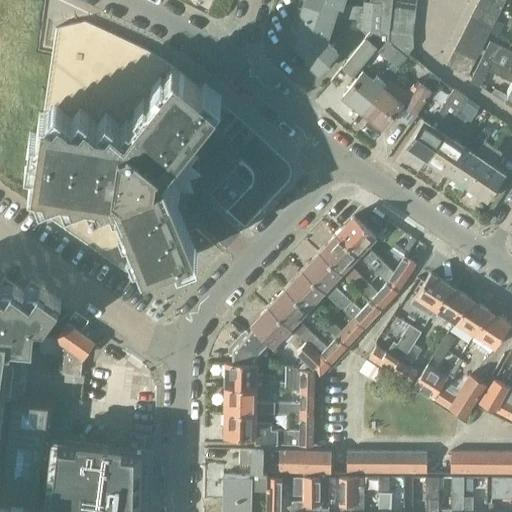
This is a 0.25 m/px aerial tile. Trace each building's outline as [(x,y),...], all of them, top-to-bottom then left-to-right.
[(363,23),(364,9),(342,7),(344,0),(306,0),(296,31),(301,33),(297,47),(309,58),(305,62),(319,74),(324,69),(327,66),(327,65),(330,62),(334,65),(339,59),(335,56),(337,54),(326,44),(334,20),(363,23)] [(382,5),(379,31),(390,32),(391,23),(392,11),(393,0),(369,0),(369,3),(382,5)] [(400,0),(393,0),(392,11),(414,14),(416,2),(400,0)] [(490,0),(480,0),(477,7),(498,18),(504,7),(490,0)] [(365,3),(364,9),(363,23),(362,29),(371,30),(379,31),(382,5),(369,3),(365,3)] [(477,7),(471,18),(493,28),(498,18),(477,7)] [(392,11),(391,23),(413,26),(414,14),(392,11)] [(471,18),(466,29),(488,39),(493,28),(471,18)] [(30,205),(30,206),(128,275),(145,268),(189,250),(175,215),(164,188),(174,183),(177,180),(181,184),(185,178),(186,172),(186,166),(185,160),(180,162),(177,158),(174,154),(170,151),(188,128),(211,98),(175,70),(174,69),(168,65),(147,52),(86,24),(84,23),(83,23),(76,24),(56,29),(53,46),(53,50),(52,54),(43,117),(33,185),(30,205)] [(391,23),(390,32),(389,34),(412,37),(413,26),(391,23)] [(466,29),(461,39),(482,50),(488,39),(466,29)] [(343,97),(363,113),(382,88),(389,79),(394,84),(395,83),(407,92),(409,89),(416,80),(424,86),(431,78),(405,57),(396,50),(394,47),(392,44),(390,42),(390,39),(389,37),(389,34),(390,32),(379,31),(371,30),(365,39),(341,68),(352,77),(375,49),(377,52),(392,64),(387,71),(385,69),(379,78),(376,76),(373,81),(362,73),(343,97)] [(396,50),(405,57),(411,50),(412,37),(389,34),(389,37),(390,39),(390,42),(392,44),(394,47),(396,50)] [(461,39),(455,50),(477,61),(482,50),(461,39)] [(490,41),(483,56),(511,70),(511,59),(509,58),(511,52),(490,41)] [(477,61),(455,50),(447,66),(469,77),(477,61)] [(489,70),(500,76),(511,81),(511,90),(505,104),(511,108),(511,70),(483,56),(470,81),(480,87),(489,70)] [(382,88),(363,113),(382,128),(402,104),(382,88)] [(438,110),(452,119),(467,98),(452,88),(438,110)] [(428,162),(448,175),(465,149),(454,141),(470,118),(461,112),(455,121),(428,162)] [(406,147),(428,162),(455,121),(446,116),(437,130),(424,121),(406,147)] [(448,175),(468,189),(495,148),(486,142),(477,156),(465,149),(448,175)] [(495,148),(468,189),(488,202),(506,176),(495,168),(504,154),(495,148)] [(353,218),(335,237),(357,257),(358,256),(386,283),(385,284),(396,294),(397,293),(416,264),(404,256),(392,272),(366,247),(374,239),(353,218)] [(335,237),(318,255),(340,275),(357,257),(335,237)] [(394,245),(390,251),(400,259),(405,252),(394,245)] [(318,255),(301,273),(323,293),(324,292),(343,310),(351,319),(351,320),(362,330),(379,312),(368,302),(359,310),(350,302),(332,284),(340,275),(318,255)] [(301,273),(284,291),(306,311),(323,293),(301,273)] [(426,305),(436,311),(452,287),(432,273),(411,304),(422,311),(426,305)] [(379,312),(396,294),(385,284),(376,292),(357,274),(349,282),(369,301),(368,302),(379,312)] [(0,348),(23,351),(32,352),(34,326),(44,327),(61,302),(31,281),(24,291),(4,278),(0,284),(0,348)] [(443,315),(455,324),(471,299),(452,287),(436,311),(431,317),(438,322),(443,315)] [(284,291),(267,309),(289,329),(290,328),(306,342),(304,344),(328,366),(345,348),(333,338),(326,345),(297,320),(306,311),(284,291)] [(455,324),(474,336),(490,312),(471,299),(455,324)] [(251,329),(249,332),(264,347),(267,344),(271,348),(289,329),(267,309),(249,327),(251,329)] [(490,312),(474,336),(494,349),(510,325),(490,312)] [(335,336),(333,338),(345,348),(362,330),(351,320),(341,330),(332,322),(326,328),(335,336)] [(39,353),(64,356),(79,334),(66,325),(56,340),(40,339),(39,353)] [(397,334),(385,352),(375,345),(367,358),(393,375),(402,362),(414,344),(412,343),(420,332),(411,326),(403,338),(397,334)] [(232,350),(232,359),(253,359),(264,347),(249,332),(232,350)] [(430,357),(438,362),(453,338),(446,333),(430,357)] [(79,334),(64,356),(62,374),(79,376),(81,359),(92,343),(79,334)] [(328,366),(304,344),(295,353),(309,366),(312,369),(314,370),(319,375),(328,366)] [(414,344),(402,362),(393,375),(408,384),(416,372),(408,366),(412,360),(413,361),(421,349),(414,344)] [(23,351),(0,348),(0,395),(16,397),(23,351)] [(225,363),(225,388),(255,388),(255,389),(267,389),(285,389),(299,390),(313,391),(314,374),(314,371),(298,371),(297,371),(286,367),(285,383),(268,382),(268,375),(255,375),(256,363),(253,363),(253,359),(232,359),(231,363),(225,363)] [(365,360),(358,371),(364,375),(375,382),(382,371),(365,360)] [(432,399),(439,388),(446,376),(426,364),(412,387),(432,399)] [(468,373),(454,397),(447,407),(465,418),(486,384),(468,373)] [(478,403),(495,412),(510,420),(511,416),(511,388),(493,379),(478,403)] [(225,388),(224,413),(255,413),(274,414),(297,415),(299,415),(313,415),(313,391),(299,390),(299,403),(255,402),(255,389),(255,388),(225,388)] [(432,399),(447,407),(454,397),(439,388),(432,399)] [(138,511),(140,450),(49,439),(54,399),(16,397),(0,395),(0,511),(138,511)] [(224,413),(223,438),(254,438),(254,444),(276,445),(298,446),(312,446),(313,415),(299,415),(298,432),(271,431),(271,423),(254,423),(255,413),(224,413)] [(249,476),(222,476),(221,511),(249,511),(249,489),(266,490),(266,478),(266,476),(266,474),(261,474),(261,451),(249,451),(239,451),(238,463),(249,463),(249,476)] [(278,452),(278,474),(329,474),(329,451),(278,452)] [(451,474),(511,473),(511,451),(451,452),(451,474)] [(348,473),(428,474),(428,452),(348,452),(348,473)] [(302,477),(302,478),(302,495),(302,501),(302,505),(304,505),(303,511),(328,511),(329,508),(321,508),(321,505),(318,505),(318,477),(302,477)] [(353,511),(354,506),(354,478),(338,477),(337,505),(337,511),(353,511)] [(378,477),(378,493),(377,511),(388,511),(390,477),(378,477)] [(450,509),(439,509),(438,511),(463,511),(463,497),(463,489),(463,477),(450,477),(450,509)] [(472,477),(463,477),(463,489),(472,489),(472,477)] [(511,498),(511,477),(491,477),(490,498),(511,498)] [(280,511),(280,478),(266,478),(265,511),(280,511)] [(292,495),(302,495),(302,478),(292,478),(292,495)] [(354,478),(354,506),(353,511),(362,511),(362,506),(363,478),(354,478)] [(424,478),(424,511),(438,511),(439,509),(439,478),(424,478)] [(472,511),(473,497),(463,497),(463,511),(472,511)] [(303,511),(304,505),(302,505),(302,501),(289,501),(289,511),(303,511)]
